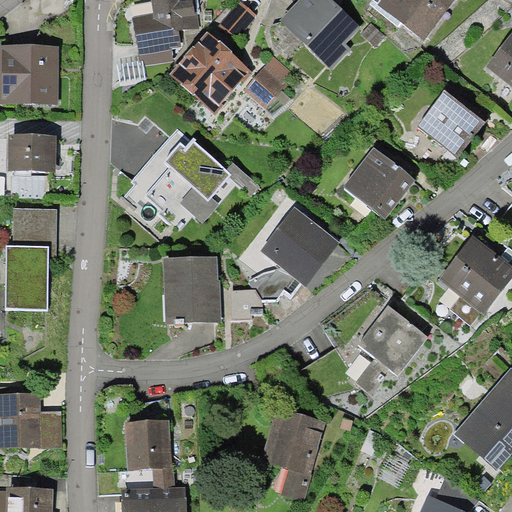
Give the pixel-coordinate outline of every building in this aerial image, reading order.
[(151,0),(153,13),(132,16),(140,61),(143,60),(144,65),(173,60),(171,47),(181,46),(179,31),(200,28),(195,0),(151,0)] [(361,27),(332,0),(298,0),(280,20),(331,70),(352,49),(346,43),(361,27)] [(398,26),(401,22),(377,4),(380,0),(371,0),(369,3),(398,26)] [(453,0),(380,0),(377,4),(401,22),(424,39),(453,0)] [(240,1),(216,28),(231,42),(256,15),(240,1)] [(227,49),(207,31),(194,46),(193,46),(184,56),(185,57),(170,74),(215,114),(223,105),(222,103),(242,81),(243,82),(252,71),(227,49)] [(511,32),(486,66),(511,86),(511,32)] [(59,46),(0,45),(0,103),(58,104),(59,69),(59,46)] [(293,74),(273,56),(244,90),(264,108),(293,74)] [(140,61),(116,64),(120,85),(146,81),(144,65),(143,60),(140,61)] [(485,122),(445,90),(417,126),(457,158),(467,145),(485,122)] [(56,135),(8,134),(7,171),(56,172),(56,158),(56,135)] [(226,169),(192,139),(185,146),(181,143),(165,161),(171,167),(145,196),(161,210),(158,213),(181,233),(195,217),(203,223),(220,204),(211,197),(229,176),(231,174),(226,169)] [(416,180),(374,147),(343,186),(385,219),(405,193),(416,180)] [(233,162),(226,169),(231,174),(229,176),(252,196),(260,186),(233,162)] [(340,242),(295,207),(260,251),(282,268),(300,282),(306,286),(340,242)] [(14,208),(13,245),(49,246),(49,257),(56,257),(57,209),(14,208)] [(511,279),(511,266),(473,236),(438,280),(449,288),(460,296),(451,309),(450,310),(471,325),(481,312),(484,315),(511,279)] [(13,245),(7,245),(5,310),(48,311),(48,274),(49,257),(49,246),(13,245)] [(217,256),(164,258),(166,324),(205,323),(222,322),(220,280),(218,280),(217,256)] [(292,295),(300,282),(282,268),(264,272),(248,281),(253,289),(255,289),(262,300),(277,299),(284,289),(292,295)] [(439,300),(451,309),(460,296),(449,288),(439,300)] [(253,289),(231,290),(231,321),(252,320),(252,314),(263,314),(263,302),(262,302),(262,300),(255,289),(253,289)] [(428,337),(389,306),(372,328),(358,345),(375,358),(389,369),(398,375),(428,337)] [(369,365),(371,363),(360,354),(345,373),(357,381),(369,365)] [(369,365),(383,376),(389,369),(375,358),(371,363),(369,365)] [(383,376),(369,365),(357,381),(356,382),(372,394),(385,377),(383,376)] [(511,368),(453,434),(496,471),(511,452),(511,368)] [(41,394),(0,394),(0,448),(42,448),(41,412),(41,394)] [(327,422),(276,408),(261,462),(288,469),(281,495),(304,502),(327,422)] [(62,411),(41,412),(42,448),(63,447),(62,411)] [(148,421),(125,422),(128,470),(153,469),(154,489),(174,488),(173,468),(170,420),(148,421)] [(52,511),(53,489),(6,487),(6,491),(0,490),(0,511),(52,511)] [(154,489),(122,491),(122,511),(185,511),(184,487),(174,488),(154,489)] [(466,511),(429,495),(420,511),(466,511)]
